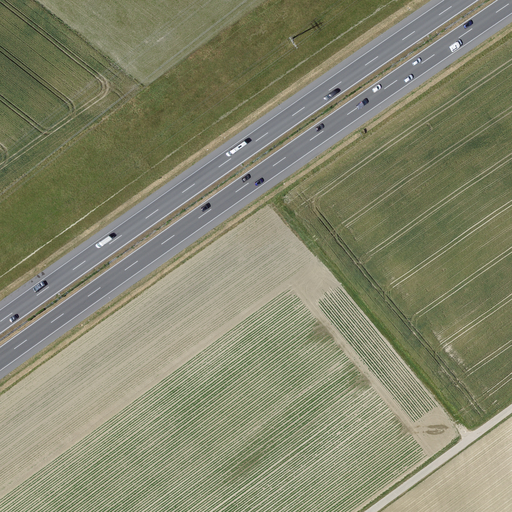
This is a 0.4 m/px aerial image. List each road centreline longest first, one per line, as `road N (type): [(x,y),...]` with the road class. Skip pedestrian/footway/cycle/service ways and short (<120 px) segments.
road 1 (motorway): [(0,359),(511,2)]
road 2 (motorway): [(461,0),(0,322)]
road 3 (track): [(371,511),(511,409)]
